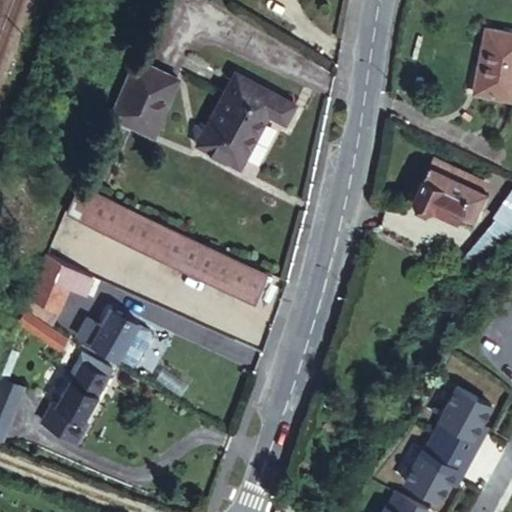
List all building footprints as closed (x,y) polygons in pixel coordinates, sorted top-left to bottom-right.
[(511,32),(484,27),(477,63),(480,64),(475,92),(511,99),(511,32)] [(153,135),(178,78),(133,59),(117,98),(139,107),(131,125),(153,135)] [(284,122),(295,103),(235,70),(204,128),(197,124),(196,128),(194,136),(198,139),(196,143),(239,166),(268,113),(284,122)] [(131,125),(139,107),(117,98),(109,116),(131,125)] [(489,182),(432,156),(427,165),(485,191),(489,182)] [(485,191),(427,165),(413,198),(456,218),(457,215),(471,222),(485,191)] [(254,301),(266,273),(79,185),(66,213),(254,301)] [(511,228),(511,187),(493,215),(497,218),(511,228)] [(478,272),(511,230),(511,228),(497,218),(463,258),(478,272)] [(75,268),(47,255),(29,297),(59,310),(75,268)] [(52,325),(59,310),(29,297),(25,309),(52,325)] [(150,328),(110,306),(97,329),(92,326),(89,332),(94,335),(90,342),(129,363),(135,362),(151,335),(150,328)] [(34,319),(28,330),(47,341),(53,330),(34,319)] [(83,418),(112,367),(86,351),(56,402),(52,400),(41,419),(76,439),(87,420),(83,418)] [(23,390),(0,380),(0,423),(6,426),(7,426),(23,390)] [(440,418),(432,433),(465,451),(473,436),(479,440),(487,425),(481,422),(491,403),(455,384),(438,417),(440,418)] [(465,451),(432,433),(424,448),(422,447),(403,480),(439,499),(449,480),(455,484),(463,469),(457,466),(465,451)] [(425,511),(428,507),(395,489),(387,504),(384,503),(379,511),(425,511)]
